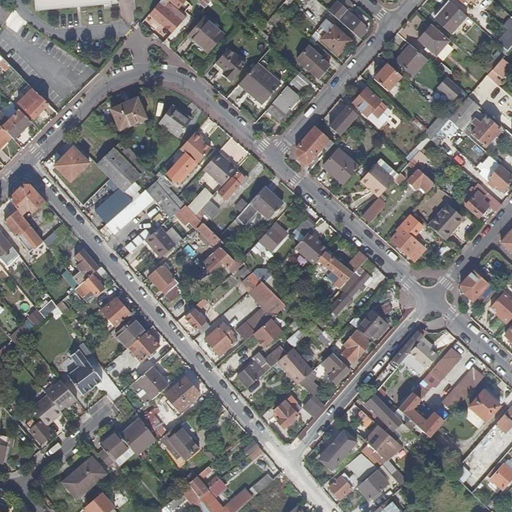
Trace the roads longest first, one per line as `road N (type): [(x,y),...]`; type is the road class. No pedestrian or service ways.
road 1 (residential): [(29,164),(287,463)]
road 2 (residential): [(273,158),(197,87),(157,70),(108,82),(29,164)]
road 3 (residential): [(430,300),(287,463)]
road 4 (residential): [(430,300),(273,158)]
road 5 (residential): [(273,158),(391,24)]
road 6 (residential): [(511,208),(430,300)]
road 7 (residential): [(18,489),(109,410)]
